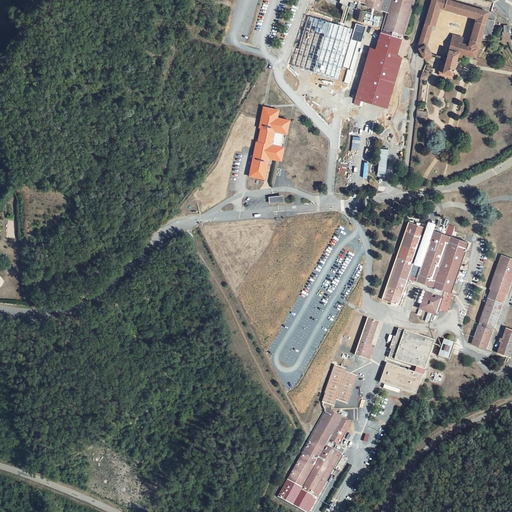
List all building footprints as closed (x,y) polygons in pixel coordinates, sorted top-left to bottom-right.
[(363,0),(362,4),(383,10),(378,30),(398,36),(400,28),(403,29),(411,0),(363,0)] [(430,0),(417,44),(423,56),(424,57),(425,57),(426,58),(427,58),(428,57),(429,57),(429,56),(430,55),(430,54),(429,53),(429,52),(424,43),(430,23),(433,24),(439,5),(478,16),(469,44),(461,41),(462,39),(460,38),(459,40),(452,38),(446,57),(445,62),(441,61),(437,74),(451,78),(458,55),(462,56),(463,53),(476,57),(481,39),(483,39),(485,35),(490,36),(494,21),(487,19),(489,11),(453,0),(430,0)] [(362,19),(371,25),(372,22),(369,20),(372,15),(367,12),(362,19)] [(494,62),(476,57),(476,59),(493,65),(494,62)] [(257,142),(250,177),(258,178),(259,174),(264,175),(268,157),(270,157),(269,158),(279,160),(279,159),(280,159),(282,148),(281,148),(284,132),(286,132),(288,121),(286,121),(287,120),(279,118),(279,119),(275,119),(277,110),(269,108),(268,113),(263,112),(260,128),(262,129),(259,142),(257,142)] [(426,112),(416,110),(415,118),(425,119),(426,112)] [(421,227),(404,221),(378,300),(388,303),(387,306),(392,308),(393,305),(397,306),(405,282),(424,288),(417,309),(437,316),(439,310),(446,313),(452,293),(450,293),(467,243),(428,229),(430,222),(424,220),(421,227)] [(511,274),(511,261),(499,257),(489,291),(490,292),(504,296),(505,297),(511,274)] [(486,301),(501,306),(504,296),(490,292),(486,301)] [(501,306),(486,301),(471,350),(485,354),(489,341),(493,342),(495,336),(492,335),(485,333),(487,327),(493,329),(501,306)] [(374,329),(363,325),(351,362),(357,363),(358,361),(368,364),(371,353),(367,352),(374,329)] [(431,340),(395,329),(386,358),(422,369),(431,340)] [(511,353),(511,334),(505,332),(501,344),(499,344),(499,346),(500,347),(497,358),(510,361),(511,353)] [(453,343),(443,340),(437,358),(447,361),(453,343)] [(422,369),(386,358),(384,363),(420,375),(422,369)] [(420,375),(384,363),(378,383),(414,395),(420,375)] [(344,370),(333,366),(323,395),(324,395),(321,404),(332,408),(334,402),(346,405),(355,377),(343,373),(344,370)] [(350,424),(326,411),(278,500),(301,511),(310,511),(341,456),(326,448),(329,441),(338,446),(350,424)]
